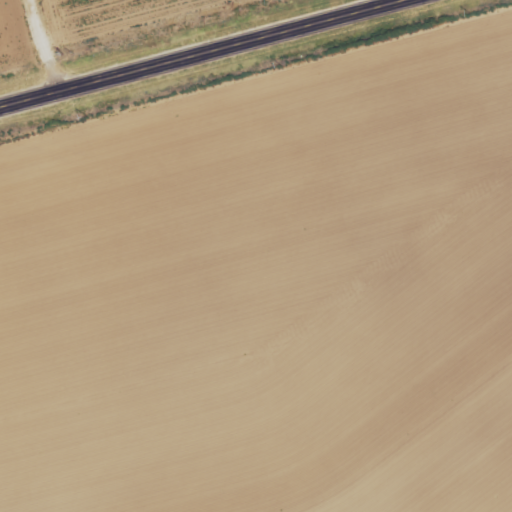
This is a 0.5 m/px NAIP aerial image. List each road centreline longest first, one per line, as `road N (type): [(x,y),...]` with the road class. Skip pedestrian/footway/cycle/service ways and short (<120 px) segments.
road 1 (secondary): [(0,104),(384,0)]
road 2 (track): [(117,511),(13,154)]
